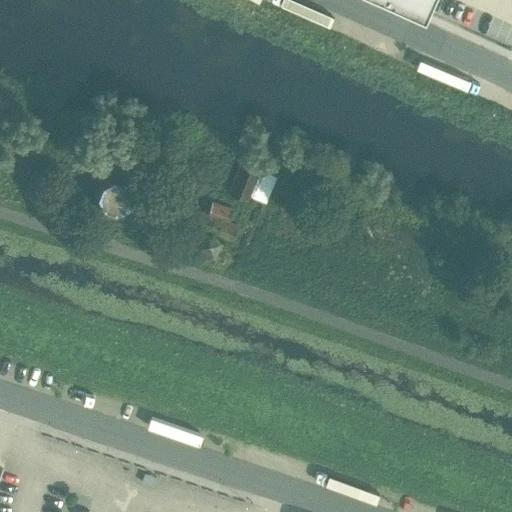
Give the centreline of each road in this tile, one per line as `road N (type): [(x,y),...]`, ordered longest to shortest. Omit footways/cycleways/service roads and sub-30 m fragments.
road 1 (unclassified): [(0,395),(350,511)]
road 2 (unclassified): [(215,280),(0,212)]
road 3 (unclassified): [(342,0),(511,76)]
